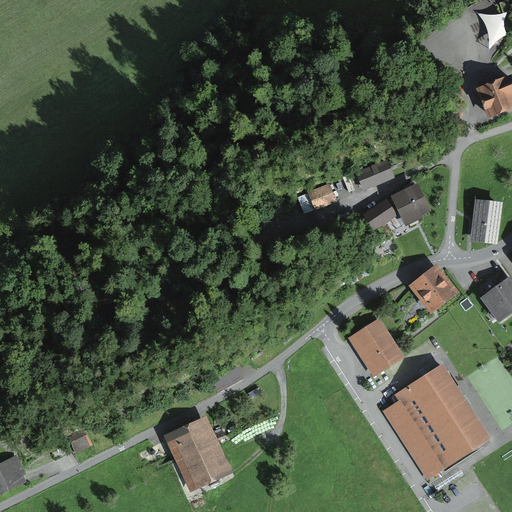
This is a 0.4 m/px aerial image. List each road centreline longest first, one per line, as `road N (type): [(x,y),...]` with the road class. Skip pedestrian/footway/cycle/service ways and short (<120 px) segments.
road 1 (track): [(0,331),(54,322),(280,236),(456,150)]
road 2 (unclassified): [(321,327),(227,393),(0,507)]
road 3 (residential): [(321,327),(441,511)]
road 4 (residential): [(448,259),(456,150),(511,126)]
road 5 (unclassified): [(448,259),(393,277),(321,327)]
